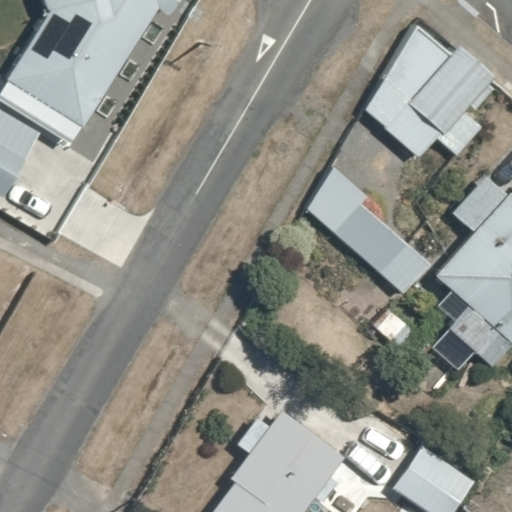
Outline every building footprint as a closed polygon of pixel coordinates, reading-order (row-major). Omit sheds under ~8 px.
[(6,80),(82,127),(156,9),(167,16),(177,0),(41,0),(45,8),(49,12),(6,80)] [(490,75),(456,45),(449,53),(416,25),(365,110),(418,157),(435,137),(457,156),(482,128),(460,109),(490,75)] [(0,196),(2,198),(38,132),(0,110),(0,196)] [(308,211),(405,293),(430,264),(361,204),(366,198),(332,167),(308,211)] [(489,364),(509,342),(511,344),(511,195),(486,173),(451,212),(473,232),(434,276),(449,289),(436,304),(453,320),(430,346),(456,368),(472,350),(489,364)] [(419,337),(370,297),(352,318),(401,358),(419,337)] [(212,511),(299,511),(311,496),(320,503),(336,481),(327,474),(341,455),(280,411),(269,425),(256,416),(236,444),(249,453),(230,479),(234,481),(212,511)] [(419,449),(395,489),(432,511),(450,511),(470,480),(419,449)]
